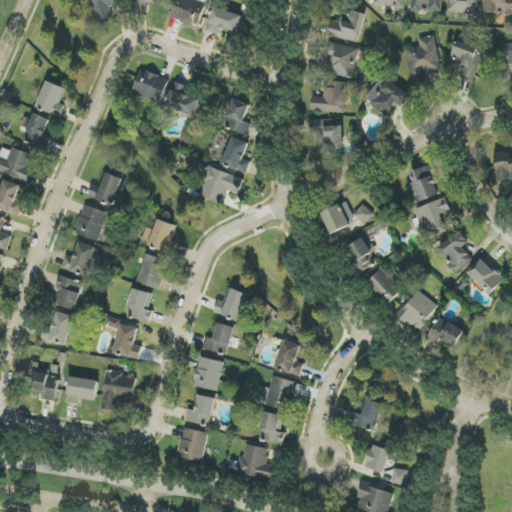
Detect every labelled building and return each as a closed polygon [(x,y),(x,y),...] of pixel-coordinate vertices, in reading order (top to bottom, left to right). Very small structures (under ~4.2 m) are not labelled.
[(94,0),(97,22),(113,19),(111,6),(124,4),(123,0),(94,0)] [(133,0),(134,12),(148,11),(148,2),(160,2),(160,0),(133,0)] [(207,0),(175,0),(171,18),(200,26),(207,0)] [(405,8),(405,0),(375,0),(375,6),(405,8)] [(427,11),(444,12),(443,0),(412,0),(412,11),(427,12),(427,11)] [(479,13),(479,0),(448,0),(449,13),(479,13)] [(511,0),(484,0),(485,13),(511,13),(511,0)] [(243,16),(215,6),(206,31),(219,36),(222,27),(237,33),(243,16)] [(361,42),(365,13),(350,11),(350,17),(341,16),(340,22),(331,21),(329,37),(361,42)] [(419,38),(421,46),(406,49),(412,85),(427,83),(425,72),(441,70),(435,36),(419,38)] [(359,49),(327,41),(319,70),(351,79),(359,49)] [(462,63),(456,76),(472,83),(485,53),(458,41),(451,58),(462,63)] [(511,43),(503,44),(505,79),(511,78),(511,43)] [(161,103),(170,80),(142,70),(133,93),(161,103)] [(408,111),(416,97),(382,77),(367,102),(389,115),(395,104),(408,111)] [(348,82),(326,81),(325,97),(312,97),(312,111),(346,112),(348,82)] [(38,109),(62,116),(65,105),(62,104),(66,88),(46,82),(38,109)] [(190,96),(193,89),(176,82),(167,106),(194,117),(200,100),(190,96)] [(251,105),(234,99),(224,127),(247,136),(252,124),(245,121),(251,105)] [(29,129),(25,141),(46,149),(50,138),(45,136),(51,120),(34,114),(32,120),(26,117),(22,127),(29,129)] [(310,120),(311,142),(328,141),(329,150),(344,149),(343,119),(310,120)] [(247,174),(252,162),(244,159),(250,143),(233,137),(222,165),(247,174)] [(0,174),(34,182),(36,170),(28,168),(31,153),(12,148),(12,151),(5,150),(0,172),(0,174)] [(511,158),(511,159),(510,150),(497,151),(498,181),(511,180),(511,158)] [(411,172),(415,183),(412,184),(418,202),(442,195),(432,165),(411,172)] [(244,179),(209,168),(200,196),(224,203),(227,191),(239,194),(244,179)] [(123,177),(103,173),(100,186),(93,185),(90,198),(116,204),(123,177)] [(18,202),(21,184),(3,180),(0,193),(0,210),(21,215),(23,203),(18,202)] [(419,221),(421,220),(426,238),(447,232),(442,214),(451,212),(447,199),(415,209),(419,221)] [(356,221),(347,202),(322,214),(331,234),(356,221)] [(75,233),(99,242),(109,214),(86,205),(75,233)] [(365,225),(375,215),(364,205),(354,215),(365,225)] [(0,247),(8,250),(12,236),(1,233),(5,217),(0,215),(0,247)] [(167,251),(177,226),(159,219),(155,231),(147,228),(142,242),(167,251)] [(459,273),(474,260),(463,248),(471,242),(460,230),(438,250),(459,273)] [(377,263),(372,254),(375,252),(365,237),(346,249),(360,273),(377,263)] [(76,257),(66,255),(63,270),(90,276),(96,246),(78,243),(76,257)] [(160,290),(169,262),(147,255),(138,282),(160,290)] [(505,280),(483,259),(469,273),(491,295),(505,280)] [(390,304),(404,289),(382,269),(368,284),(390,304)] [(84,282),(60,277),(58,288),(62,289),(58,306),(78,310),(84,282)] [(154,311),(149,310),(153,293),(134,289),(128,318),(152,323),(154,311)] [(218,300),(215,314),(241,320),(248,293),(229,289),(226,302),(218,300)] [(419,332),(439,306),(419,290),(398,316),(419,332)] [(69,345),(74,316),(55,312),(52,327),(45,326),(43,340),(69,345)] [(441,339),(456,347),(465,331),(440,318),(428,340),(438,345),(441,339)] [(229,355),(235,327),(218,324),(215,339),(207,337),(204,350),(229,355)] [(141,360),(143,347),(136,345),(139,328),(121,325),(115,355),(141,360)] [(300,377),(305,364),(297,362),(303,346),(285,341),(276,369),(300,377)] [(225,363),(201,357),(194,386),(218,392),(225,363)] [(118,410),(119,399),(135,400),(136,378),(125,377),(125,372),(106,371),(104,409),(118,410)] [(297,382),(274,377),(271,389),(265,388),(261,405),(292,411),(297,382)] [(98,401),(99,380),(70,378),(68,403),(80,404),(81,400),(98,401)] [(186,422),(212,426),(216,398),(199,395),(197,411),(188,410),(186,422)] [(363,415),(355,413),(352,425),(377,431),(384,404),(367,399),(363,415)] [(285,433),(279,432),(282,415),(264,413),(260,441),(284,444),(285,433)] [(209,433),(185,428),(179,457),(203,463),(209,433)] [(270,450),(245,444),(239,474),(275,481),(278,467),(266,465),(270,450)] [(392,451),(374,445),(367,467),(385,473),(392,451)] [(392,484),(407,486),(409,471),(395,469),(392,484)] [(367,511),(389,511),(394,491),(361,485),(356,510),(367,511)]
